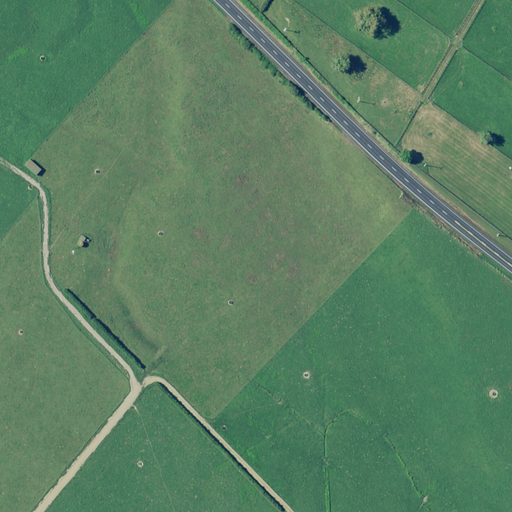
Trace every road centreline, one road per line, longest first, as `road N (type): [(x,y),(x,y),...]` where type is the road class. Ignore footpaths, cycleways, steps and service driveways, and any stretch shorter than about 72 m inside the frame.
road 1 (primary): [(217,0),(426,200),(511,266)]
road 2 (track): [(123,388),(155,372),(287,511)]
road 3 (track): [(123,388),(10,264)]
road 4 (track): [(22,511),(123,388)]
